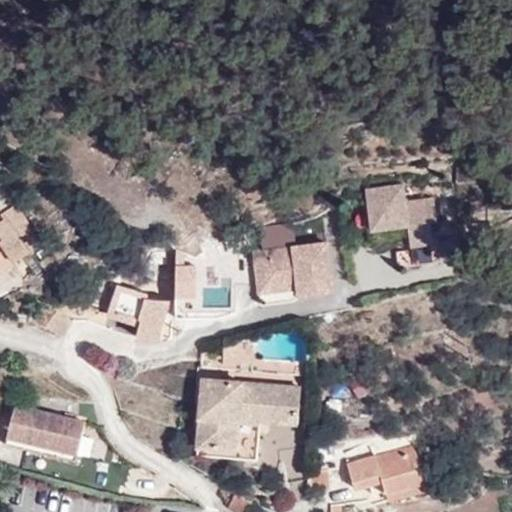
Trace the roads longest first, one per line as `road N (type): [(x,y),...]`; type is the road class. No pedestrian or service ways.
road 1 (residential): [(59,346),(88,333),(134,347),(192,338),(346,298)]
road 2 (residential): [(59,346),(97,382),(109,423),(138,452),(201,486),(216,511)]
